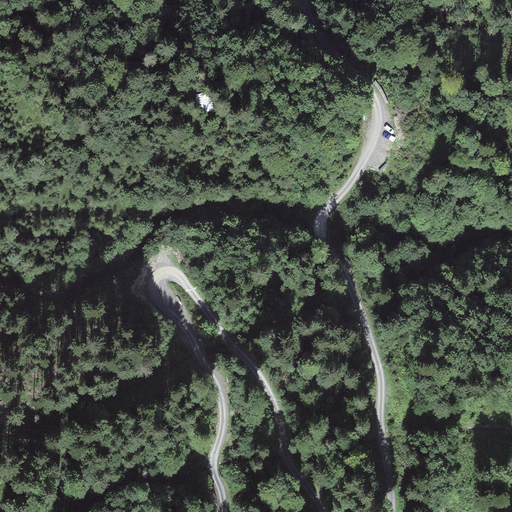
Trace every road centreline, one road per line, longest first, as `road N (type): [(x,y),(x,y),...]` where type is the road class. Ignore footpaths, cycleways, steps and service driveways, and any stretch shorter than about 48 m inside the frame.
road 1 (track): [(300,0),(386,121),(370,157),(321,216),(320,241),(354,280),(381,348),(395,511)]
road 2 (track): [(332,511),(298,462),(276,387),(188,275),(174,269),(160,273),(156,289),(225,388),(227,431),(214,468),(227,511)]
